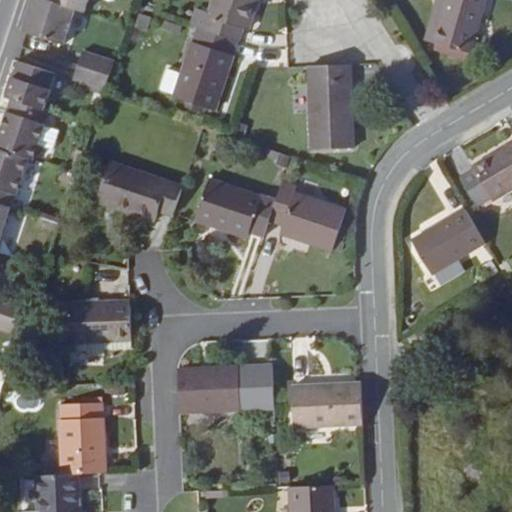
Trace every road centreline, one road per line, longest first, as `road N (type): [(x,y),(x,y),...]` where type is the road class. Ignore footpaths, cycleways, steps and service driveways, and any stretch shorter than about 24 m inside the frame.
road 1 (residential): [(373,319),(380,189),(400,159),(437,133)]
road 2 (residential): [(373,319),(162,332)]
road 3 (residential): [(381,511),(373,319)]
road 4 (residential): [(162,332),(166,471),(145,511)]
road 5 (residential): [(437,133),(362,15),(323,3)]
